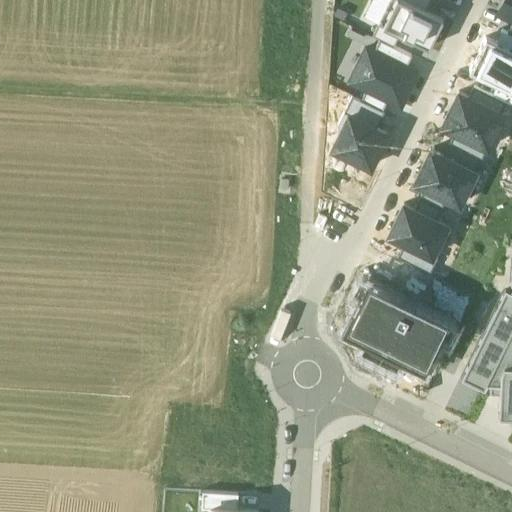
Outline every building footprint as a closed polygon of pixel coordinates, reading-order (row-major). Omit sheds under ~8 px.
[(428,47),(443,18),(426,9),(407,0),(390,0),(379,22),(398,32),(402,34),(401,35),(411,40),(412,39),(428,47)] [(407,0),(426,9),(430,0),(407,0)] [(511,0),(503,0),(498,11),(511,18),(511,0)] [(392,45),(398,32),(379,22),(373,35),(380,39),(392,45)] [(511,47),(511,33),(507,32),(502,29),(496,40),(511,47)] [(499,83),(511,89),(511,47),(496,40),(487,35),(470,69),(499,83)] [(392,45),(380,39),(374,50),(406,66),(412,54),(392,45)] [(406,66),(374,50),(367,47),(350,81),(366,88),(388,99),(401,105),(417,72),(406,66)] [(493,95),(511,103),(511,101),(511,89),(499,83),(493,95)] [(468,95),(501,112),(506,101),(473,85),(468,95)] [(388,99),(366,88),(361,99),(383,110),(388,99)] [(488,146),(504,113),(501,112),(468,95),(459,91),(442,124),(455,130),(488,146)] [(385,110),(383,110),(361,99),(352,94),(344,111),(376,127),(385,110)] [(387,132),(376,127),(344,111),(327,145),(371,166),(387,132)] [(488,146),(455,130),(449,142),(482,158),(488,146)] [(476,170),(482,158),(449,142),(443,154),(476,170)] [(431,148),(415,181),(425,187),(447,197),(459,203),(476,170),(443,154),(431,148)] [(420,197),(442,208),(447,197),(425,187),(420,197)] [(442,208),(420,197),(415,208),(437,219),(442,208)] [(447,224),(437,219),(415,208),(404,203),(389,234),(405,241),(432,255),(433,254),(447,224)] [(398,256),(431,272),(438,256),(433,254),(432,255),(405,241),(398,256)] [(511,269),(511,284),(511,288),(511,291),(505,290),(462,378),(485,390),(488,385),(490,385),(490,394),(501,394),(502,371),(505,366),(511,366),(511,269)] [(449,319),(369,279),(344,329),(424,369),(425,366),(449,319)] [(511,366),(505,366),(502,371),(501,394),(499,417),(511,417),(511,366)] [(202,506),(211,507),(237,508),(238,493),(203,491),(202,506)]
